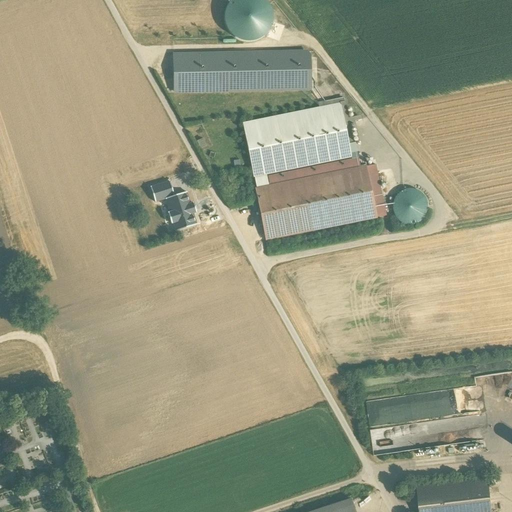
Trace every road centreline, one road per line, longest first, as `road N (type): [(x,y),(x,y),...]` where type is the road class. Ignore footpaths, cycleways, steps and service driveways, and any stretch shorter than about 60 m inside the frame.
road 1 (track): [(460,224),(278,0)]
road 2 (track): [(256,266),(511,215)]
road 3 (track): [(97,511),(42,333),(0,345)]
road 4 (track): [(107,0),(182,135)]
road 5 (track): [(374,477),(511,462)]
